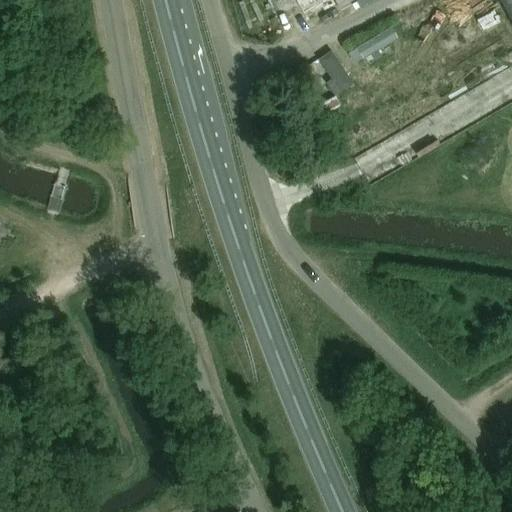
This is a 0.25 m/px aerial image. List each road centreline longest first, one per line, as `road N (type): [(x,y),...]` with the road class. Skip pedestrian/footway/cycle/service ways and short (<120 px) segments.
road 1 (unclassified): [(511,472),(282,240),(248,159),(206,0)]
road 2 (trunk): [(342,511),(205,150),(165,0)]
road 3 (unclassified): [(255,511),(169,293),(112,0)]
